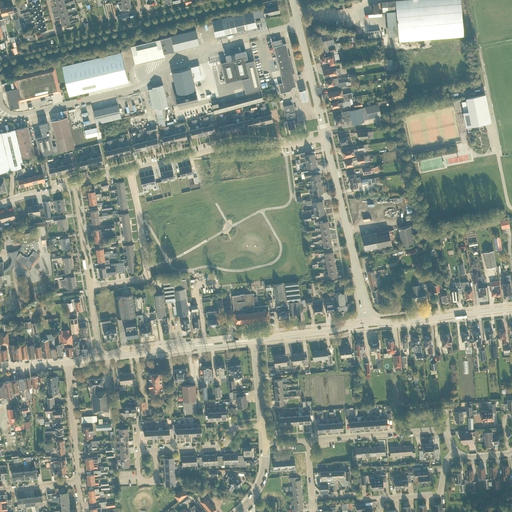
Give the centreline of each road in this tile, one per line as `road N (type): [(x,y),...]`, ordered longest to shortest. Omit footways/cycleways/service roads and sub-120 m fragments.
road 1 (unclassified): [(26,113),(134,87),(185,51),(298,24)]
road 2 (residential): [(130,170),(244,143),(325,138)]
road 3 (tertiary): [(366,323),(325,138)]
road 4 (residential): [(89,287),(147,274),(130,170)]
road 5 (primary): [(366,323),(511,308)]
road 6 (residential): [(307,440),(445,430)]
